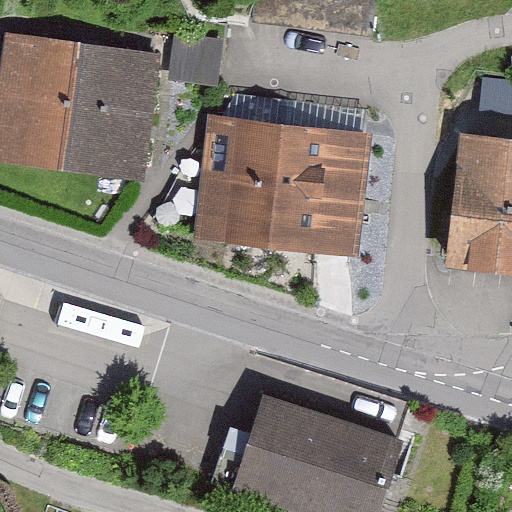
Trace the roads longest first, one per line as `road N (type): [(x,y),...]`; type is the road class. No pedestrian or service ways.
road 1 (tertiary): [(0,243),(414,375)]
road 2 (residential): [(415,62),(414,375)]
road 3 (residential): [(233,38),(415,62)]
road 4 (residential): [(162,511),(0,457)]
